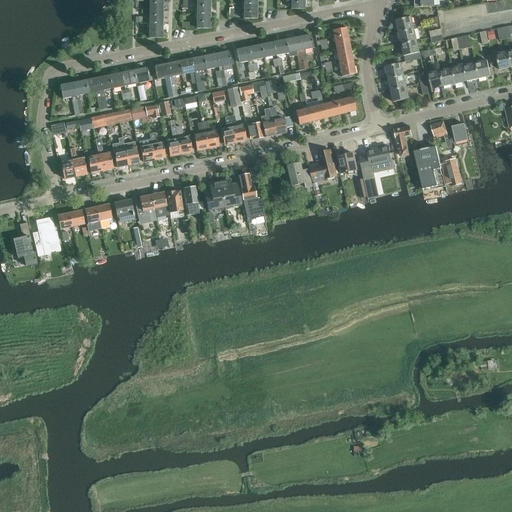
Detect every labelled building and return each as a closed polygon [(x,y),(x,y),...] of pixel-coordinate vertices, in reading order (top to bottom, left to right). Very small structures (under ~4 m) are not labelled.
[(149,0),(150,9),(163,10),(162,0),(149,0)] [(195,9),(195,14),(210,14),(210,0),(199,0),(196,0),(197,9),(195,9)] [(304,0),(289,0),(289,1),(291,1),(291,9),(304,9),(304,0)] [(257,5),(242,4),(242,10),(244,10),(244,19),(257,19),(257,5)] [(147,19),(147,24),(162,24),(163,10),(150,9),(149,19),(147,19)] [(210,14),(195,14),(195,19),(197,19),(197,29),(210,29),(210,14)] [(396,21),(399,33),(414,29),(412,17),(396,21)] [(162,24),(147,24),(147,28),(149,28),(149,38),(162,38),(162,24)] [(509,27),(503,28),(505,40),(511,38),(509,27)] [(332,30),(335,42),(348,39),(346,28),(332,30)] [(505,40),(503,28),(497,29),(500,41),(505,40)] [(399,33),(401,45),(417,41),(414,29),(399,33)] [(429,32),(431,38),(442,35),(441,29),(429,32)] [(489,44),(486,32),(480,33),(483,45),(489,44)] [(310,35),(298,38),(300,51),(313,48),(310,35)] [(442,35),(431,38),(432,44),(444,41),(442,35)] [(469,36),(463,37),(466,49),(471,47),(469,36)] [(463,37),(457,38),(460,50),(466,49),(463,37)] [(286,40),(288,53),(289,57),(297,56),(301,55),(300,51),(298,38),(286,40)] [(460,50),(457,38),(451,40),(454,51),(460,50)] [(335,42),(337,54),(351,51),(348,39),(335,42)] [(286,40),(273,42),(276,56),(288,53),(286,40)] [(417,41),(401,45),(404,56),(420,53),(417,41)] [(273,42),(261,45),(264,58),(276,56),(273,42)] [(261,45),(249,47),(251,61),(264,58),(261,45)] [(251,61),(249,47),(236,50),(239,63),(247,61),(251,79),(255,79),(254,71),(252,64),(251,61)] [(335,66),(339,65),(353,62),(351,51),(337,54),(338,61),(334,61),(335,66)] [(228,52),(216,54),(219,67),(219,71),(222,86),(227,85),(223,66),(231,65),(228,52)] [(511,67),(508,52),(496,55),(500,70),(511,67)] [(420,53),(404,56),(405,62),(421,59),(420,53)] [(216,54),(204,57),(206,70),(219,67),(216,54)] [(204,57),(191,59),(194,72),(206,70),(204,57)] [(191,59),(179,62),(182,75),(189,73),(192,84),(196,83),(195,76),(194,72),(191,59)] [(487,61),(475,63),(479,79),(491,76),(487,61)] [(171,88),(173,96),(177,95),(174,76),(182,75),(179,62),(167,64),(171,88)] [(353,62),(339,65),(342,77),(355,74),(353,62)] [(386,67),(388,79),(404,75),(401,63),(386,67)] [(475,63),(464,66),(467,82),(479,79),(475,63)] [(168,89),(171,88),(167,64),(154,67),(157,80),(165,78),(168,89)] [(464,66),(452,69),(455,84),(467,82),(464,66)] [(146,68),(134,71),(137,84),(149,81),(146,68)] [(452,69),(440,71),(443,87),(455,84),(452,69)] [(134,71),(122,73),(124,86),(137,84),(134,71)] [(443,87),(440,71),(428,74),(432,90),(443,87)] [(122,73),(109,76),(112,89),(124,86),(122,73)] [(283,77),(284,83),(300,80),(299,74),(283,77)] [(388,79),(391,91),(407,87),(404,75),(388,79)] [(109,76),(97,78),(103,110),(107,109),(103,91),(112,89),(109,76)] [(85,81),(87,94),(96,92),(100,111),(103,110),(97,78),(85,81)] [(274,80),(265,82),(268,94),(277,92),(275,87),(279,86),(278,79),(274,80)] [(75,96),(87,94),(85,81),(72,83),(75,96)] [(62,99),(75,96),(72,83),(60,86),(62,99)] [(342,85),(337,86),(339,92),(354,88),(353,83),(342,85)] [(426,83),(420,84),(423,96),(429,95),(426,83)] [(259,87),(261,98),(267,97),(265,85),(259,87)] [(239,88),(242,102),(248,101),(247,95),(253,93),(252,86),(239,88)] [(407,87),(391,91),(394,103),(409,99),(407,87)] [(228,107),(241,104),(237,88),(224,91),(227,104),(228,107)] [(316,98),(318,106),(322,119),(333,116),(330,103),(323,105),(320,90),(315,92),(316,98)] [(218,105),(227,104),(224,91),(211,94),(213,102),(217,101),(218,105)] [(296,96),(298,102),(306,101),(304,94),(296,96)] [(341,100),(345,114),(356,111),(353,97),(341,100)] [(330,103),(333,116),(345,114),(341,100),(330,103)] [(168,102),(159,104),(161,116),(171,114),(168,102)] [(159,113),(157,105),(145,108),(146,116),(159,113)] [(318,106),(307,109),(310,122),(322,119),(318,106)] [(273,121),(276,135),(286,133),(283,118),(277,120),(275,108),(270,109),(273,121)] [(276,135),(273,121),(272,121),(270,109),(264,110),(265,116),(261,117),(265,137),(276,135)] [(310,122),(307,109),(295,112),(299,125),(310,122)] [(92,118),(93,124),(106,121),(104,115),(92,118)] [(232,128),(230,116),(225,117),(228,129),(221,130),(224,145),(226,145),(227,145),(230,145),(230,143),(235,143),(232,128)] [(234,116),(230,116),(232,128),(235,143),(240,141),(241,142),(244,142),(245,140),(246,140),(243,125),(237,127),(234,116)] [(81,130),(92,128),(91,118),(80,119),(81,130)] [(66,123),(67,129),(79,126),(78,120),(66,123)] [(208,121),(202,122),(208,148),(212,147),(214,148),(217,147),(217,146),(219,146),(216,131),(210,132),(208,121)] [(208,148),(202,122),(198,123),(200,134),(193,136),(197,151),(198,150),(199,151),(202,151),(203,149),(208,148)] [(431,126),(434,139),(448,135),(444,122),(431,126)] [(254,139),(254,140),(263,138),(260,123),(248,126),(250,139),(254,139)] [(465,124),(452,127),(455,140),(467,137),(465,124)] [(181,125),(175,127),(181,154),(186,153),(187,154),(190,153),(190,152),(192,152),(189,137),(184,138),(181,125)] [(181,154),(175,127),(171,128),(173,140),(167,141),(170,156),(171,156),(172,157),(175,156),(176,155),(181,154)] [(398,150),(400,150),(401,157),(409,156),(406,138),(412,136),(410,127),(394,130),(398,150)] [(151,145),(154,160),(159,159),(160,160),(163,159),(164,158),(165,157),(162,142),(156,144),(154,133),(149,134),(151,145)] [(95,140),(98,156),(102,171),(106,170),(107,171),(111,170),(111,169),(113,169),(110,153),(103,155),(100,139),(95,140)] [(154,160),(151,145),(140,147),(143,162),(145,162),(146,163),(149,162),(150,161),(154,160)] [(371,166),(373,166),(374,171),(375,172),(393,168),(388,146),(367,151),(368,157),(359,159),(362,171),(372,169),(371,166)] [(414,152),(423,190),(445,185),(443,175),(442,176),(440,169),(441,169),(436,146),(414,152)] [(136,148),(125,150),(128,165),(133,164),(134,165),(137,165),(138,163),(139,163),(136,148)] [(70,149),(72,161),(75,176),(80,175),(81,176),(85,176),(85,174),(87,174),(83,159),(77,160),(74,149),(70,149)] [(128,165),(125,150),(114,153),(117,168),(118,167),(119,169),(123,168),(123,166),(128,165)] [(334,162),(333,162),(330,151),(320,153),(322,164),(310,167),(314,181),(326,178),(326,179),(327,179),(329,180),(334,178),(335,177),(336,176),(337,176),(334,162)] [(353,154),(339,157),(342,174),(349,172),(349,175),(356,174),(355,171),(357,171),(353,154)] [(98,156),(87,158),(91,173),(92,173),(93,174),(96,173),(97,172),(102,171),(98,156)] [(446,162),(452,187),(461,184),(455,159),(446,162)] [(75,176),(72,161),(61,164),(64,179),(65,179),(66,180),(70,179),(70,178),(75,176)] [(301,163),(288,166),(293,186),(305,184),(306,188),(313,187),(308,169),(303,171),(301,163)] [(364,172),(366,181),(373,179),(371,171),(364,172)] [(241,190),(246,218),(263,215),(260,196),(256,197),(255,191),(252,191),(249,174),(238,176),(239,182),(241,190)] [(225,180),(219,181),(225,210),(228,209),(230,208),(232,207),(234,206),(241,204),(237,183),(231,185),(230,179),(225,180)] [(357,181),(361,198),(368,197),(364,179),(357,181)] [(225,210),(219,181),(214,183),(209,184),(210,189),(203,190),(208,211),(215,209),(217,210),(220,210),(222,210),(225,210)] [(195,187),(183,189),(187,216),(200,214),(195,187)] [(169,206),(170,215),(171,218),(184,216),(180,191),(175,192),(174,192),(172,190),(169,191),(167,193),(169,206)] [(164,193),(152,195),(156,218),(170,215),(169,206),(167,206),(164,193)] [(156,218),(152,195),(139,198),(140,200),(135,202),(139,222),(150,219),(156,218)] [(114,204),(119,227),(119,223),(134,220),(135,224),(135,223),(130,200),(114,204)] [(99,221),(101,229),(109,227),(108,219),(111,218),(112,223),(117,222),(114,206),(109,207),(109,205),(97,207),(99,221)] [(87,223),(99,221),(97,207),(84,210),(87,223)] [(81,211),(69,213),(72,227),(84,224),(81,211)] [(72,227),(69,213),(57,216),(60,229),(72,227)] [(38,232),(37,232),(33,234),(32,234),(35,246),(36,246),(48,243),(46,235),(55,233),(52,217),(36,221),(38,232)] [(22,238),(13,240),(18,258),(18,257),(23,256),(26,267),(37,264),(34,254),(32,254),(29,242),(31,242),(32,242),(27,223),(19,225),(22,238)] [(508,356),(490,359),(479,361),(481,369),(491,367),(510,364),(508,356)] [(355,451),(356,462),(365,461),(364,447),(354,448),(355,451)]
